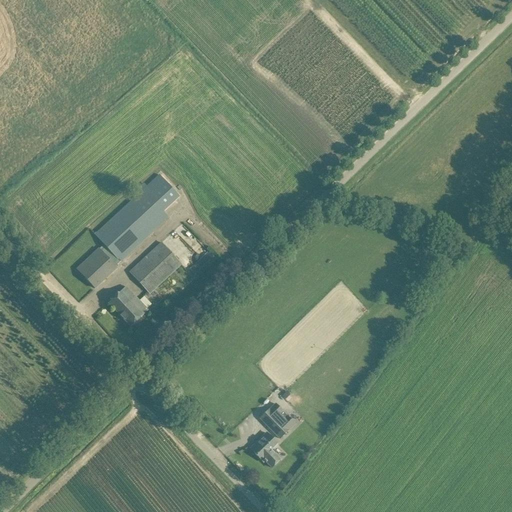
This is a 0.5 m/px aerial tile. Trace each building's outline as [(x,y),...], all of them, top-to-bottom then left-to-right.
[(104,245),(99,249),(115,267),(168,218),(164,213),(181,198),(160,175),(143,190),(119,213),(95,235),(104,245)] [(149,294),(181,265),(161,243),(130,272),(149,294)] [(115,267),(99,249),(77,270),(95,289),(117,268),(115,267)] [(209,252),(190,270),(196,278),(216,259),(209,252)] [(126,287),(108,303),(130,327),(148,311),(126,287)] [(280,439),(295,424),(275,404),(260,419),(280,439)] [(266,433),(263,437),(256,444),(258,446),(253,452),(264,463),(264,462),(266,463),(272,468),(280,460),(271,450),(277,445),(266,433)]
